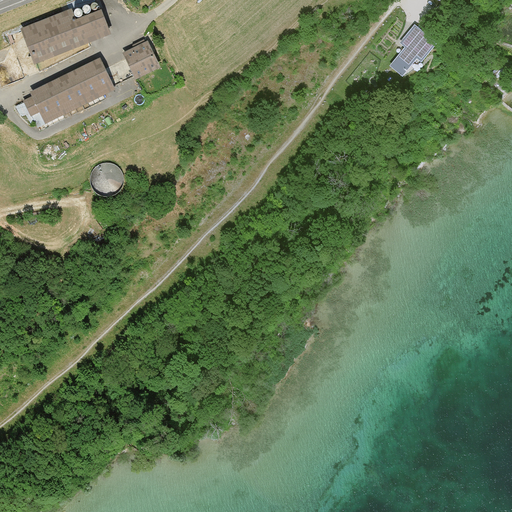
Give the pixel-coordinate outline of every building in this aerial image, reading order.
[(452,13),(441,4),(429,18),(440,27),(452,13)] [(34,63),(110,33),(101,9),(75,19),(71,9),(21,28),(34,63)] [(402,76),(417,58),(421,61),(437,43),(414,24),(399,42),(405,47),(390,65),(402,76)] [(136,78),(160,66),(147,41),(123,52),(127,59),(135,76),(136,78)] [(30,90),(33,96),(24,100),(31,114),(40,110),(45,122),(114,88),(113,86),(105,70),(99,57),(30,90)] [(127,59),(105,70),(113,86),(135,76),(127,59)] [(90,176),(91,183),(95,189),(100,193),(107,195),(113,194),(119,190),(123,185),(125,178),(124,172),(120,166),(115,162),(108,160),(102,161),(96,165),(92,170),(90,176)]
